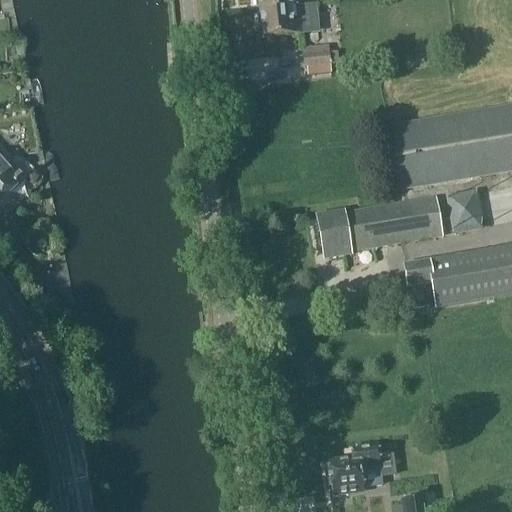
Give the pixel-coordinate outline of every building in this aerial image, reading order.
[(257,0),(259,11),(299,7),(298,0),(257,0)] [(299,7),(259,12),(262,39),(319,34),(316,5),(299,7)] [(328,46),(302,49),(304,69),(306,69),(307,76),(331,74),(330,65),(338,64),(337,52),(329,53),(328,46)] [(511,108),(381,130),(391,191),(511,172),(511,108)] [(0,199),(23,178),(0,153),(0,199)] [(474,193),(443,199),(450,237),(481,232),(474,193)] [(435,201),(344,215),(351,253),(441,238),(435,201)] [(344,212),(318,217),(325,260),(351,256),(351,253),(344,215),(344,212)] [(511,247),(428,262),(436,310),(511,296),(511,247)] [(431,284),(428,262),(404,266),(408,288),(431,284)] [(353,463),(328,466),(329,475),(326,475),(327,488),(331,487),(332,496),(364,492),(363,490),(381,488),(378,466),(380,466),(377,449),(352,452),(353,463)] [(402,501),(402,511),(423,511),(422,498),(402,501)]
